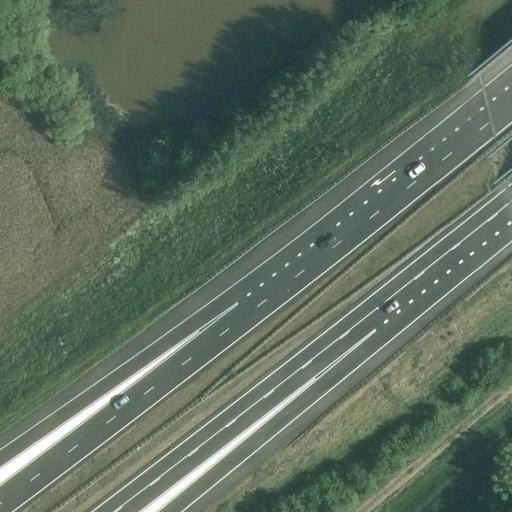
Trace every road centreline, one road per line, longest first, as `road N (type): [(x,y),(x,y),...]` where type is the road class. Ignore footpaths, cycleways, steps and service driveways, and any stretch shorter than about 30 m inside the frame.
road 1 (motorway): [(511,104),(250,316)]
road 2 (motorway): [(250,316),(0,504)]
road 3 (motorway): [(113,511),(362,322)]
road 4 (motorway): [(250,316),(116,378),(0,461)]
road 5 (motorway): [(176,511),(312,400),(362,322)]
road 6 (motorway): [(362,322),(511,201)]
